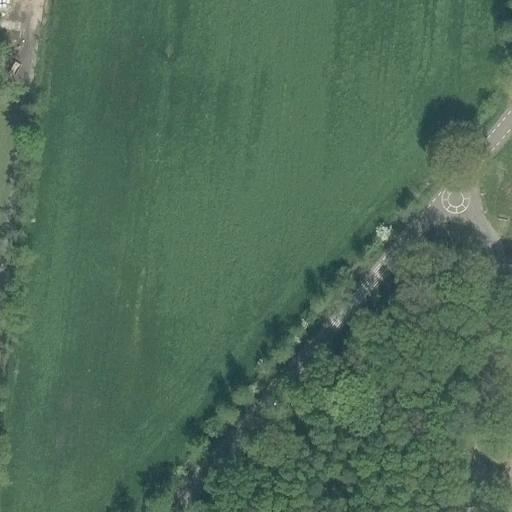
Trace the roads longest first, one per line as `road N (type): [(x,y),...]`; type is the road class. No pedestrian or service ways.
road 1 (tertiary): [(175,511),(448,193)]
road 2 (unclassified): [(474,511),(497,279),(493,246),(448,193)]
